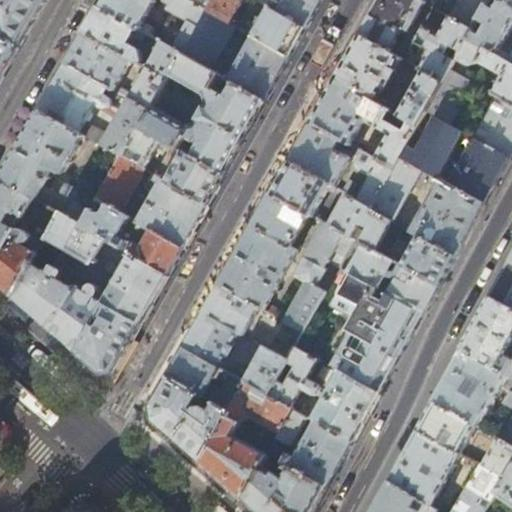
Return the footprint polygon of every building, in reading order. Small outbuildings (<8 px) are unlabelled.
[(0,0),(0,24),(1,26),(1,28),(1,32),(0,34),(0,35),(20,47),(28,33),(47,0),(0,0)] [(104,0),(100,7),(147,34),(152,36),(156,29),(144,22),(156,0),(164,0),(165,1),(171,4),(168,8),(189,20),(172,48),(183,54),(200,25),(208,10),(189,0),(104,0)] [(189,0),(208,10),(214,0),(189,0)] [(214,0),(208,10),(231,23),(244,0),(214,0)] [(257,0),(272,8),(309,29),(315,18),(324,0),(257,0)] [(381,0),(377,8),(361,36),(391,53),(420,0),(419,0),(381,0)] [(419,0),(420,0),(424,2),(425,0),(468,0),(457,21),(475,30),(480,22),(492,0),(419,0)] [(511,56),(502,51),(511,32),(511,2),(506,0),(492,0),(480,22),(489,26),(484,36),(475,31),(470,40),(511,62),(511,56)] [(92,21),(85,33),(134,59),(143,64),(145,61),(142,50),(131,44),(135,37),(142,41),(147,34),(100,7),(92,21)] [(299,46),(309,29),(272,8),(266,19),(258,15),(249,33),(256,37),(292,58),(299,46)] [(233,25),(231,23),(208,10),(200,25),(210,30),(193,60),(209,69),(233,25)] [(475,31),(475,30),(457,21),(451,17),(441,35),(426,27),(417,43),(432,52),(422,70),(426,72),(446,83),(453,70),(458,62),(448,56),(454,47),(463,52),(470,40),(475,31)] [(118,85),(134,59),(85,33),(76,48),(67,64),(122,93),(131,98),(152,110),(153,107),(169,79),(148,67),(144,75),(141,74),(135,84),(138,85),(133,93),(118,85)] [(156,39),(162,42),(165,37),(159,33),(156,39)] [(0,35),(0,82),(6,72),(20,47),(0,35)] [(403,59),(391,53),(361,36),(349,57),(336,80),(362,94),(371,99),(379,103),(385,90),(387,91),(399,71),(397,70),(403,59)] [(281,78),(292,58),(256,37),(230,81),(236,84),(267,102),(281,78)] [(511,62),(470,40),(463,52),(458,62),(453,70),(463,76),(469,65),(481,62),(507,76),(498,92),(497,91),(495,94),(501,97),(511,102),(511,62)] [(171,76),(183,54),(172,48),(163,43),(148,67),(169,79),(171,76)] [(193,60),(183,54),(171,76),(204,95),(208,103),(196,124),(189,126),(153,107),(152,110),(141,128),(170,144),(181,150),(188,137),(202,145),(195,158),(226,175),(247,139),(267,102),(236,84),(230,97),(215,89),(219,82),(225,85),(228,80),(209,69),(193,60)] [(117,103),(122,93),(67,64),(52,90),(40,110),(84,135),(103,145),(106,140),(92,133),(94,130),(84,124),(87,121),(91,123),(95,114),(92,112),(96,105),(103,109),(106,110),(107,110),(108,109),(110,108),(111,107),(112,106),(112,104),(117,103)] [(471,80),(463,76),(453,70),(446,83),(428,114),(438,119),(446,124),(471,80)] [(428,114),(446,83),(426,72),(401,115),(412,121),(421,126),(428,114)] [(357,103),(362,94),(336,80),(325,99),(312,123),(342,140),(351,145),(365,121),(389,135),(377,159),(397,170),(404,157),(410,146),(421,126),(412,121),(406,131),(388,121),(393,111),(386,107),(379,103),(371,99),(366,109),(357,103)] [(511,157),(511,102),(501,97),(479,135),(464,127),(461,132),(464,134),(468,136),(511,159),(511,157)] [(141,128),(152,110),(131,98),(106,140),(103,145),(123,156),(124,157),(141,128)] [(389,101),(386,107),(393,111),(395,112),(398,106),(389,101)] [(62,175),(84,135),(40,110),(19,147),(0,179),(36,200),(62,215),(84,227),(93,212),(98,202),(64,183),(57,195),(44,187),(53,170),(62,175)] [(461,132),(446,124),(438,119),(420,151),(410,146),(404,157),(424,169),(442,179),(486,204),(499,182),(511,159),(468,136),(462,146),(471,150),(466,159),(448,163),(464,134),(461,132)] [(338,147),(342,140),(312,123),(305,135),(290,162),(337,188),(354,156),(338,147)] [(164,156),(170,144),(141,128),(124,157),(146,170),(156,152),(164,156)] [(221,184),(226,175),(195,158),(185,152),(173,173),(169,171),(164,179),(209,205),(221,184)] [(374,210),(397,170),(377,159),(364,152),(357,165),(359,170),(371,177),(358,200),(374,210)] [(146,170),(124,157),(123,156),(99,200),(109,206),(122,213),(147,170),(146,170)] [(395,221),(424,169),(404,157),(397,170),(374,210),(395,221)] [(338,189),(337,188),(290,162),(279,182),(272,194),(312,215),(314,216),(328,191),(331,193),(336,192),(338,189)] [(197,227),(209,205),(164,179),(154,174),(149,181),(160,187),(140,224),(154,232),(184,249),(197,227)] [(0,260),(36,200),(0,179),(0,260)] [(465,243),(486,204),(442,179),(420,219),(415,216),(408,229),(421,236),(457,257),(465,243)] [(294,248),(312,215),(272,194),(253,228),(234,262),(221,285),(261,307),(266,310),(299,251),(294,248)] [(395,221),(374,210),(358,200),(349,195),(332,226),(358,240),(378,251),(395,221)] [(0,283),(15,297),(62,215),(36,200),(0,260),(0,283)] [(132,219),(122,213),(109,206),(105,214),(93,212),(84,227),(106,240),(169,276),(177,262),(184,249),(154,232),(144,249),(133,243),(132,244),(120,238),(132,219)] [(53,331),(97,256),(106,240),(84,227),(62,215),(15,297),(33,313),(53,331)] [(349,256),(358,240),(332,226),(326,223),(296,277),(307,283),(288,315),(279,310),(276,316),(286,321),(306,332),(328,293),(329,292),(320,287),(330,269),(328,268),(337,250),(349,256)] [(450,270),(457,257),(421,236),(415,247),(400,239),(395,248),(395,254),(390,257),(396,261),(402,264),(442,285),(450,270)] [(106,240),(97,256),(108,261),(111,257),(127,266),(121,278),(115,275),(106,291),(111,294),(107,302),(106,303),(142,324),(156,299),(169,276),(106,240)] [(390,257),(378,251),(358,240),(349,256),(343,266),(426,313),(434,298),(442,285),(402,264),(398,272),(390,272),(396,261),(390,257)] [(104,268),(108,261),(97,256),(53,331),(69,345),(79,354),(94,325),(100,315),(106,303),(107,302),(111,294),(106,291),(115,275),(104,268)] [(511,261),(511,262),(503,277),(492,298),(511,308),(511,261)] [(329,292),(328,293),(350,304),(370,316),(407,336),(412,328),(416,331),(421,323),(426,313),(343,266),(338,275),(332,286),(329,292)] [(332,286),(338,275),(333,273),(327,284),(332,286)] [(244,336),(261,307),(221,285),(202,319),(185,348),(221,368),(240,334),(244,336)] [(306,332),(298,347),(319,359),(320,360),(350,304),(328,293),(306,332)] [(33,313),(15,297),(9,306),(27,323),(33,313)] [(511,354),(509,353),(511,348),(511,308),(492,298),(472,334),(463,350),(511,376),(511,354)] [(142,324),(106,303),(100,315),(105,318),(102,325),(100,325),(99,325),(97,327),(94,325),(79,354),(101,374),(103,375),(115,372),(136,335),(142,324)] [(358,339),(340,371),(381,394),(396,368),(412,339),(407,336),(370,316),(366,325),(361,322),(353,337),(358,339)] [(298,347),(306,332),(286,321),(280,333),(294,341),(290,348),(273,339),(268,350),(266,348),(247,383),(248,383),(270,396),(279,381),(289,363),(298,347)] [(309,378),(319,359),(298,347),(289,363),(297,367),(288,385),(279,381),(270,396),(292,408),(303,388),(314,394),(320,384),(309,378)] [(247,383),(221,368),(185,348),(180,358),(169,377),(200,395),(216,404),(232,413),(248,383),(247,383)] [(511,376),(463,350),(448,377),(434,403),(478,427),(502,389),(510,393),(504,403),(511,407),(511,418),(500,439),(508,444),(511,445),(511,376)] [(101,374),(79,354),(73,362),(94,381),(101,374)] [(369,417),(381,394),(340,371),(326,397),(320,395),(314,405),(320,408),(313,419),(355,443),(369,417)] [(194,405),(200,395),(169,377),(161,391),(153,407),(155,421),(190,452),(203,464),(232,413),(216,404),(211,412),(204,408),(197,409),(194,405)] [(294,409),(292,408),(270,396),(248,383),(232,413),(203,464),(224,482),(244,500),(266,460),(271,451),(274,446),(278,438),(294,409)] [(462,455),(478,427),(434,403),(425,419),(418,431),(462,455)] [(301,407),(299,411),(308,416),(310,412),(301,407)] [(299,411),(294,409),(278,438),(290,445),(295,443),(305,426),(306,426),(308,423),(315,427),(299,456),(291,452),(288,459),(286,462),(289,464),(330,488),(342,465),(355,443),(313,419),(308,416),(299,411)] [(436,502),(462,455),(418,431),(405,455),(391,481),(437,511),(439,511),(448,511),(450,509),(445,506),(446,505),(440,501),(436,502)] [(511,471),(511,445),(508,444),(492,471),(507,479),(511,471)] [(280,467),(266,460),(244,500),(257,511),(316,511),(330,488),(289,464),(284,475),(277,472),(280,467)] [(487,511),(499,493),(507,479),(492,471),(482,466),(453,511),(487,511)] [(511,471),(507,479),(499,493),(511,501),(511,471)] [(436,511),(437,511),(391,481),(376,507),(373,511),(436,511)] [(511,511),(511,501),(499,493),(487,511),(511,511)]
